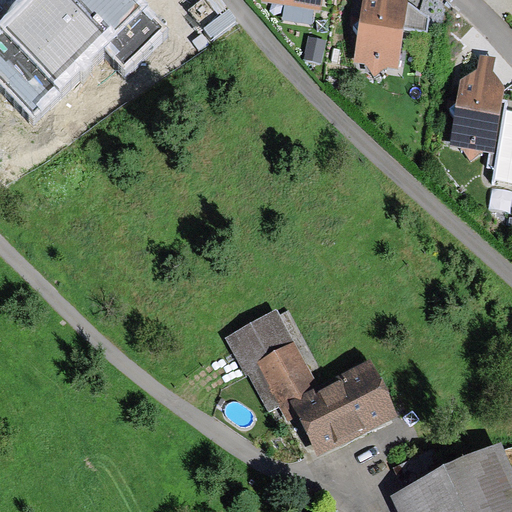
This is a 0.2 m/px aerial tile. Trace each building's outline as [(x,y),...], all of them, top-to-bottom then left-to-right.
[(321,0),(266,0),(266,3),(320,11),(321,0)] [(370,0),(362,5),(354,65),(398,71),(404,30),(428,33),(430,17),(404,0),(370,0)] [(481,75),(459,87),(451,149),(499,156),(495,181),(511,183),(511,86),(496,76),(497,59),(483,57),(481,75)] [(276,317),(231,340),(274,421),(287,415),(312,464),(400,419),(372,365),(316,393),(276,317)] [(511,511),(511,474),(501,450),(397,498),(403,511),(511,511)]
